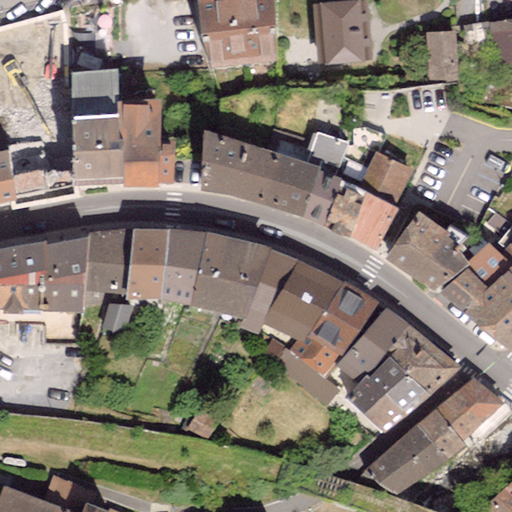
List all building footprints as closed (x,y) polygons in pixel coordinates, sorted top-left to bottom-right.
[(275,0),(205,0),(201,0),(207,33),(215,63),(280,56),(275,0)] [(320,6),(324,58),(371,55),(367,3),(320,6)] [(511,19),(470,26),(470,38),(462,38),(463,79),(462,98),(511,113),(511,19)] [(463,79),(462,38),(459,38),(459,29),(434,29),(436,73),(450,73),(450,80),(463,79)] [(123,181),(124,104),(122,86),(75,88),(75,99),(81,110),(81,185),(123,181)] [(124,104),(123,181),(160,182),(160,177),(176,177),(177,143),(161,143),(161,104),(124,104)] [(271,176),(278,151),(209,130),(208,181),(235,185),(261,193),(266,175),(271,176)] [(282,142),(278,151),(323,165),(323,168),(336,174),(350,140),(324,132),(320,142),(282,131),(279,140),(282,142)] [(382,147),(367,175),(396,189),(410,160),(382,147)] [(0,159),(0,198),(21,194),(16,150),(4,151),(5,158),(0,159)] [(283,199),(308,208),(321,173),(323,168),(323,165),(278,151),(271,176),(266,175),(261,193),(283,199)] [(308,208),(332,218),(346,183),(321,173),(308,208)] [(357,230),(374,189),(375,188),(364,183),(363,185),(349,178),(346,183),(332,218),(357,230)] [(401,201),(374,189),(357,230),(381,242),(401,201)] [(465,231),(451,220),(446,227),(422,208),(393,251),(438,282),(466,257),(460,250),(465,243),(460,238),(465,231)] [(132,290),(137,234),(91,238),(89,288),(132,290)] [(169,235),(137,234),(132,290),(132,296),(164,298),(169,235)] [(193,306),(209,239),(189,237),(169,235),(164,298),(193,306)] [(0,388),(31,392),(82,397),(86,387),(94,364),(98,353),(81,347),(87,308),(89,288),(91,238),(37,247),(37,249),(0,255),(0,388)] [(193,306),(218,312),(241,246),(228,243),(209,239),(193,306)] [(472,306),(511,269),(511,257),(506,252),(494,241),(446,285),(472,306)] [(252,309),(272,254),(241,246),(218,312),(248,318),(252,309)] [(252,309),(277,320),(301,267),(286,260),(272,254),(252,309)] [(315,337),(345,286),(305,269),(301,267),(277,320),(309,334),(315,337)] [(511,269),(472,306),(511,337),(511,269)] [(345,286),(315,337),(329,346),(342,355),(377,307),(361,296),(345,286)] [(114,307),(108,328),(125,334),(133,308),(130,308),(114,307)] [(339,391),(344,395),(352,402),(387,358),(410,331),(394,318),(387,313),(329,382),(339,391)] [(458,370),(410,331),(387,358),(430,393),(432,394),(458,370)] [(279,362),(289,348),(275,339),(267,355),(279,362)] [(279,362),(328,402),(339,391),(329,382),(328,381),(313,369),(304,363),(296,355),(289,348),(279,362)] [(430,393),(387,358),(352,402),(366,414),(388,431),(406,415),(430,393)] [(468,434),(508,401),(482,379),(446,409),(468,434)] [(333,406),(344,395),(339,391),(328,402),(333,406)] [(468,434),(469,435),(472,439),(475,442),(511,411),(511,403),(508,401),(468,434)] [(447,448),(450,452),(469,435),(468,434),(446,409),(427,425),(447,448)] [(447,448),(427,425),(376,470),(399,489),(447,448)] [(453,454),(472,439),(469,435),(450,452),(453,454)] [(121,511),(67,492),(61,507),(39,499),(40,497),(36,495),(35,498),(9,488),(1,508),(0,507),(0,511),(121,511)]
